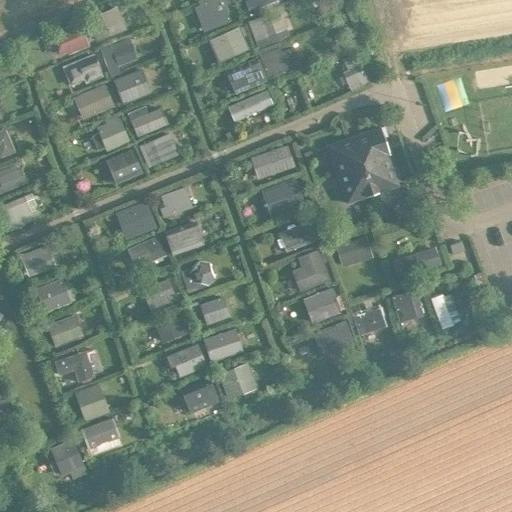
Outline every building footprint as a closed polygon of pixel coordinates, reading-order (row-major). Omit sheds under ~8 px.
[(208,0),(191,6),(201,30),(228,20),(221,3),(226,1),(225,0),(208,0)] [(259,0),(239,0),(245,13),(256,9),(254,2),(259,0)] [(113,7),(83,18),(92,39),(123,28),(113,7)] [(265,19),(262,13),(245,21),(254,47),(285,35),(278,13),(265,19)] [(47,35),(46,35),(54,54),(63,50),(65,54),(86,44),(75,19),(45,32),(47,35)] [(235,26),(205,39),(215,61),(246,48),(235,26)] [(134,58),(130,50),(126,37),(98,47),(106,75),(116,72),(114,65),(134,58)] [(296,60),(293,53),(290,45),(277,50),(276,46),(256,54),(265,77),(285,70),(284,65),(296,60)] [(81,81),(100,74),(92,51),(60,65),(67,83),(80,78),(81,81)] [(340,71),(348,91),(365,82),(353,53),(340,58),(346,68),(340,71)] [(229,88),(257,78),(249,59),(222,70),(229,88)] [(114,77),(109,79),(119,103),(148,91),(138,67),(114,77)] [(102,84),(85,91),(69,97),(78,119),(109,106),(102,84)] [(224,105),(231,120),(269,105),(263,89),(224,105)] [(124,112),(134,134),(165,122),(158,107),(145,112),(141,105),(124,112)] [(100,147),(101,149),(125,140),(115,113),(100,119),(101,122),(92,125),(95,131),(89,133),(95,149),(100,147)] [(323,144),(342,202),(394,184),(383,153),(385,153),(376,126),(323,144)] [(6,153),(12,151),(3,128),(0,129),(0,156),(7,155),(6,153)] [(166,131),(139,144),(147,164),(175,152),(166,131)] [(248,158),(255,179),(287,168),(280,146),(248,158)] [(128,147),(102,158),(112,183),(139,172),(128,147)] [(0,190),(23,183),(18,165),(13,167),(11,160),(0,163),(0,190)] [(258,189),(267,215),(302,204),(294,177),(258,189)] [(183,187),(157,195),(164,213),(190,206),(183,187)] [(0,204),(0,215),(6,229),(37,217),(35,209),(27,211),(21,196),(0,204)] [(409,198),(390,204),(395,221),(414,215),(409,198)] [(153,226),(148,214),(144,201),(113,212),(123,237),(153,226)] [(275,232),(282,250),(317,237),(310,220),(275,232)] [(160,235),(167,254),(199,243),(193,224),(160,235)] [(162,255),(158,246),(154,235),(125,247),(132,267),(162,255)] [(330,245),(336,266),(368,256),(361,235),(341,241),(340,239),(334,241),(335,243),(330,245)] [(17,256),(25,274),(52,264),(44,244),(17,256)] [(436,266),(432,256),(429,247),(389,260),(394,277),(436,266)] [(316,249),(294,257),(298,266),(289,270),(297,290),(326,278),(320,261),(317,253),(316,249)] [(176,271),(178,274),(182,284),(189,282),(202,285),(211,278),(206,263),(196,260),(187,263),(188,270),(186,266),(176,271)] [(174,290),(170,292),(164,277),(138,287),(148,311),(160,307),(161,309),(179,302),(174,290)] [(32,287),(41,311),(68,301),(58,278),(32,287)] [(337,312),(330,295),(333,294),(329,286),(300,299),(304,310),(309,322),(337,312)] [(388,296),(395,321),(420,314),(413,289),(388,296)] [(426,297),(439,328),(450,324),(438,292),(426,297)] [(226,316),(223,305),(220,295),(197,303),(203,322),(226,316)] [(193,297),(184,301),(186,307),(196,303),(193,297)] [(355,302),(344,305),(354,333),(381,325),(375,306),(374,303),(357,309),(355,302)] [(44,324),(52,346),(80,335),(71,313),(44,324)] [(179,314),(152,324),(158,342),(187,332),(179,314)] [(309,332),(318,355),(351,344),(341,320),(309,332)] [(197,338),(205,361),(238,350),(230,327),(197,338)] [(167,366),(171,364),(177,375),(203,366),(193,342),(163,355),(167,366)] [(70,369),(74,381),(91,376),(81,350),(51,360),(55,374),(70,369)] [(224,398),(254,387),(243,362),(215,373),(224,398)] [(176,387),(186,412),(215,400),(205,376),(176,387)] [(103,412),(95,387),(93,383),(74,390),(83,418),(103,412)] [(75,427),(75,429),(86,455),(117,442),(104,415),(75,427)] [(81,465),(75,451),(69,438),(47,447),(58,475),(81,465)]
